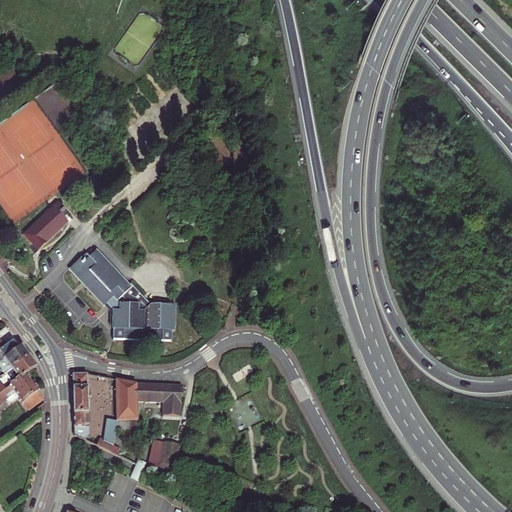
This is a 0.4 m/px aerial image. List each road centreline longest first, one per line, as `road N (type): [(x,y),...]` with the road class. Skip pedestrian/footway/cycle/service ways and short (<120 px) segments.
road 1 (trunk): [(511,385),(457,384),(410,350),(385,305),(371,250),(381,105),(424,0)]
road 2 (trunk): [(284,0),(339,278),(378,384),(427,448)]
road 3 (trunk): [(404,0),(366,89),(351,212),(375,342),(427,448)]
road 4 (residential): [(58,362),(155,377),(183,371),(235,340),(267,343),(376,511)]
road 5 (motorway): [(377,0),(488,114)]
road 6 (motorway): [(416,0),(511,95)]
road 7 (tertiary): [(2,306),(42,359),(60,418)]
